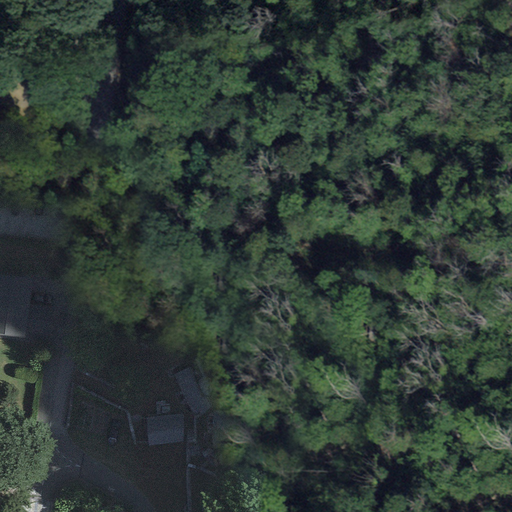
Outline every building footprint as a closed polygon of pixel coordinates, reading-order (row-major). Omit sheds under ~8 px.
[(29,277),(0,273),(0,328),(22,331),(22,326),(46,329),(49,307),(26,304),(29,277)] [(194,370),(178,377),(195,418),(210,412),(194,370)] [(351,370),(302,371),(303,410),(352,409),(351,370)] [(182,414),(144,418),(147,449),(185,445),(182,414)] [(219,511),(225,479),(187,466),(188,511),(219,511)]
